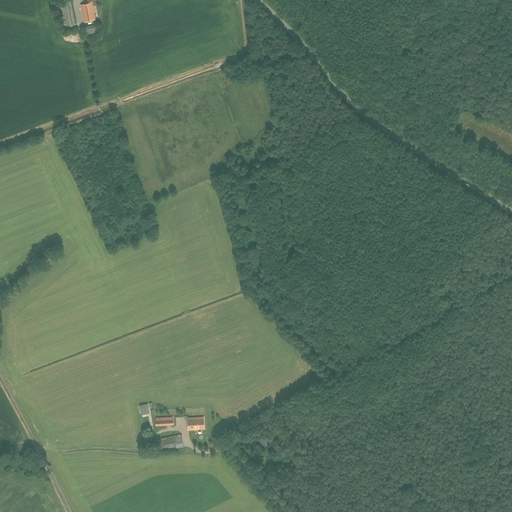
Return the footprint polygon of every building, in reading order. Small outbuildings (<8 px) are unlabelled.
[(71,0),(62,0),(61,0),(65,25),(76,24),(71,0)] [(87,0),(87,3),(80,5),(84,22),(95,20),(91,1),(91,0),(87,0)] [(88,37),(97,35),(94,24),(86,26),(88,37)] [(144,428),(151,426),(148,415),(150,414),(147,404),(139,405),(144,428)] [(188,430),(204,429),(203,417),(187,418),(188,430)] [(183,446),(189,444),(188,437),(182,439),(181,435),(159,439),(161,451),(183,447),(183,446)]
